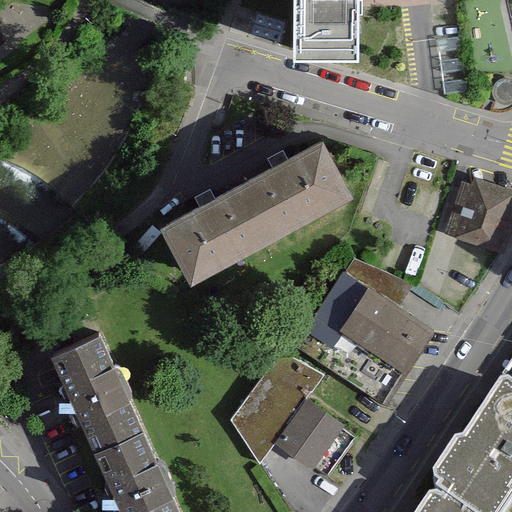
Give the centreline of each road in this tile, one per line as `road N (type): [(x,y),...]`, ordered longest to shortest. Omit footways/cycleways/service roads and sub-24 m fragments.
road 1 (residential): [(511,147),(212,56)]
road 2 (tertiary): [(367,511),(511,296)]
